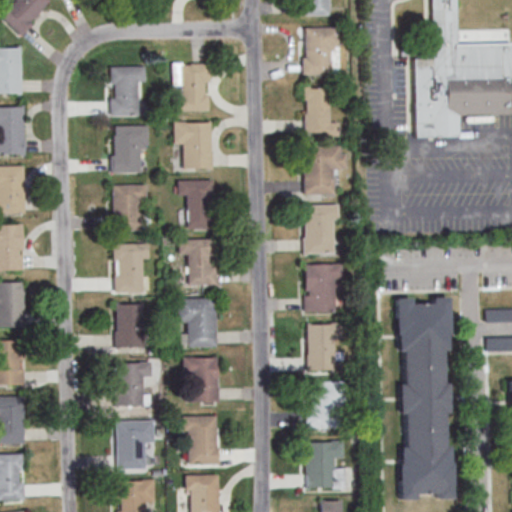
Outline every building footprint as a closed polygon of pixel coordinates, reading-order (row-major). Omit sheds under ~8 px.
[(0,0),(0,18),(17,36),(51,2),(48,0),(0,0)] [(300,0),(300,15),(327,15),(326,0),(300,0)] [(453,0),(454,43),(509,42),(511,114),(455,115),(455,137),(412,138),(410,59),(430,59),(428,0),(453,0)] [(301,29),(335,28),(335,43),(329,43),(330,76),(301,76),(301,29)] [(0,93),(18,94),(18,45),(0,45),(0,93)] [(167,64),(205,63),(205,110),(177,110),(176,86),(167,86),(167,64)] [(106,67),(140,66),(140,82),(133,82),(134,115),(106,116),(105,99),(110,99),(110,84),(106,84),(106,67)] [(336,136),(336,122),(327,122),(327,86),(301,86),(301,136),(336,136)] [(0,108),(18,108),(19,154),(0,154),(0,108)] [(168,123),(206,122),(206,169),(178,169),(177,144),(168,144),(168,123)] [(110,126),(143,126),(143,145),(139,145),(139,149),(135,149),(136,172),(106,173),(106,156),(109,156),(109,136),(110,136),(110,126)] [(298,146),(299,195),(329,194),(329,180),(328,180),(328,170),(337,170),(337,168),(342,168),(342,154),(336,154),(336,145),(298,146)] [(0,167),(19,167),(20,213),(0,213),(0,167)] [(209,179),(173,179),(173,196),(184,196),(184,228),(209,228),(209,179)] [(107,186),(141,185),(142,200),(135,200),(136,231),(107,232),(106,215),(108,215),(107,186)] [(299,206),(333,205),(333,220),(328,220),(329,253),(300,253),(299,206)] [(0,225),(18,225),(19,272),(0,272),(0,225)] [(184,285),(211,285),(211,239),(174,239),(174,255),(184,255),(184,285)] [(108,245),(143,244),(144,258),(137,258),(138,292),(109,292),(109,275),(110,275),(110,261),(108,261),(108,245)] [(301,264),(335,264),(335,278),(330,278),(330,311),(302,312),(301,264)] [(0,326),(20,327),(20,281),(0,281),(0,326)] [(389,297),(390,336),(392,336),(392,353),(397,353),(398,385),(393,385),(394,415),(399,415),(400,448),(395,448),(396,499),(409,499),(409,494),(433,493),(433,500),(448,499),(447,464),(445,464),(445,447),(441,447),(440,414),(445,414),(445,385),(438,385),(437,350),(445,350),(444,297),(428,297),(429,303),(407,304),(407,297),(389,297)] [(171,300),(209,299),(209,346),(181,346),(181,321),(171,322),(171,300)] [(111,347),(140,347),(140,303),(111,303),(111,347)] [(511,308),(483,309),(483,321),(511,321),(511,308)] [(300,324),(334,324),(335,338),(329,338),(330,371),(301,371),(300,324)] [(484,350),(511,350),(511,336),(484,337),(484,350)] [(0,340),(19,340),(19,387),(0,387),(0,340)] [(175,357),(213,357),(213,404),(185,404),(185,379),(175,379),(175,357)] [(109,362),(145,362),(146,377),(138,377),(138,407),(110,407),(109,362)] [(305,381),(339,380),(339,409),(334,409),(334,427),(301,428),(300,410),(305,410),(305,381)] [(0,396),(18,396),(18,443),(0,443),(0,396)] [(174,417),(211,417),(212,463),(184,464),(183,439),(174,439),(174,417)] [(110,421),(148,420),(149,442),(140,442),(141,468),(112,469),(110,421)] [(301,442),(335,441),(335,456),(330,456),(330,489),(301,489),(301,442)] [(0,452),(16,452),(17,498),(0,498),(0,452)] [(186,511),(215,511),(215,474),(182,474),(182,511),(187,511),(186,511)] [(111,511),(111,481),(148,480),(149,502),(140,502),(140,511),(111,511)]
